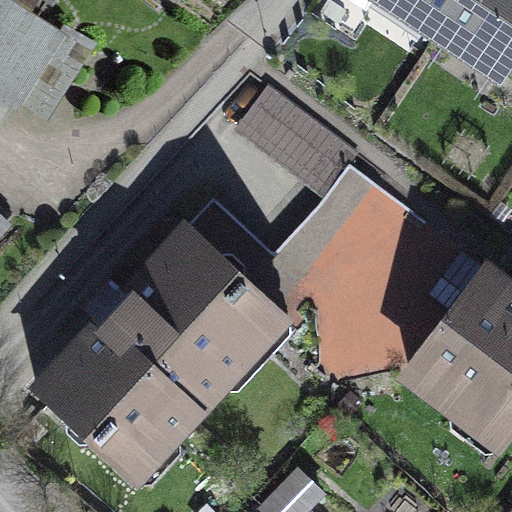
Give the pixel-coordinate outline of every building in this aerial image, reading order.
[(0,0),(0,9),(5,0),(11,0),(31,12),(38,0),(0,0)] [(0,88),(20,101),(47,59),(74,76),(94,44),(66,27),(63,32),(31,12),(11,0),(5,0),(0,9),(0,88)] [(395,0),(440,29),(459,0),(395,0)] [(511,0),(459,0),(440,29),(511,77),(511,0)] [(20,101),(47,118),(74,76),(47,59),(20,101)] [(350,166),(358,156),(270,90),(240,130),(327,197),(350,166)] [(133,300),(105,330),(98,324),(37,389),(71,421),(76,417),(95,434),(92,439),(132,477),(163,443),(174,441),(226,386),(226,375),(281,316),(248,285),(241,278),(236,283),(217,265),(222,260),(187,228),(127,292),(126,293),(133,300)] [(511,287),(462,249),(427,295),(452,314),(410,369),(412,383),(455,415),(466,414),(504,443),(511,432),(511,287)] [(111,277),(82,309),(98,324),(105,330),(133,300),(126,293),(127,292),(111,277)] [(293,326),(281,316),(226,375),(226,386),(231,391),(240,391),(293,334),(293,326)] [(500,449),(504,443),(466,414),(455,415),(450,421),(451,429),(486,455),(500,449)] [(92,439),(95,434),(76,417),(71,421),(67,425),(67,433),(80,445),(88,444),(92,439)] [(132,477),(143,487),(151,486),(180,454),(180,446),(174,441),(163,443),(132,477)] [(296,489),(275,511),(316,511),(319,509),(296,489)]
